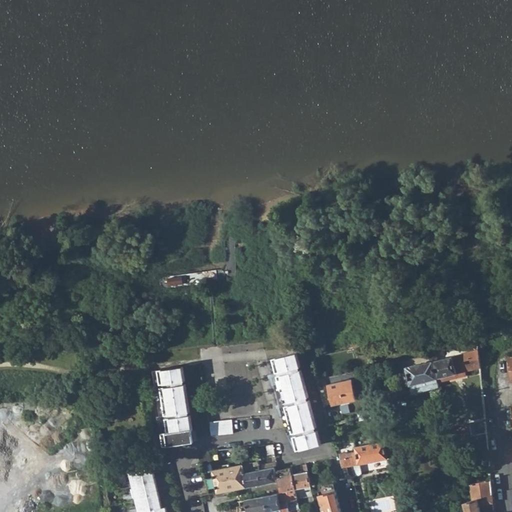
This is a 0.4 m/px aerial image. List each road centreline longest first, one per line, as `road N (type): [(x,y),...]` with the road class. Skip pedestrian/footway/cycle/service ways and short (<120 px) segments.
road 1 (residential): [(191,511),(181,461),(188,450),(277,434)]
road 2 (residential): [(495,368),(507,511)]
